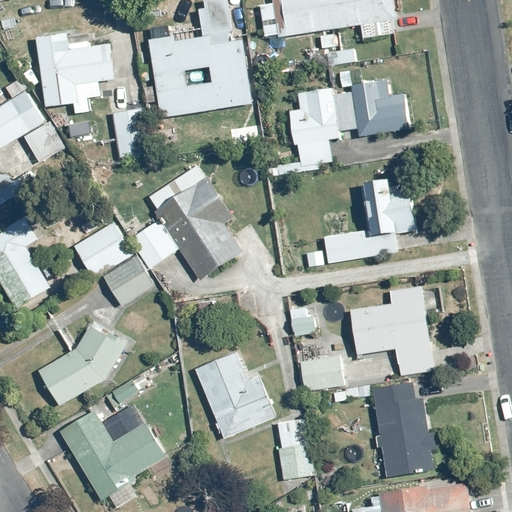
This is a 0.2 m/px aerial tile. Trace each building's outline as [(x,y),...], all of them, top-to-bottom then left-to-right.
[(173,36),(149,40),(161,118),(252,104),(243,40),(230,42),(228,31),(232,31),(227,0),(202,0),(204,7),(199,8),(203,37),(174,41),(173,36)] [(392,0),(272,0),(278,38),(396,19),(392,0)] [(66,34),(36,38),(45,107),(80,102),(77,85),(114,80),(109,44),(68,50),(66,34)] [(377,81),(351,85),(359,137),(409,129),(403,95),(380,98),(377,81)] [(300,108),(290,110),(295,144),(297,144),(301,166),(332,161),(329,141),(340,139),(332,88),(297,93),(300,108)] [(24,134),(46,121),(28,90),(0,106),(0,148),(24,134)] [(150,154),(144,107),(115,111),(120,158),(150,154)] [(46,121),(24,134),(38,158),(76,136),(61,112),(46,121)] [(0,205),(39,183),(32,170),(12,182),(8,175),(0,173),(0,205)] [(206,176),(153,211),(200,281),(244,252),(225,223),(233,217),(206,176)] [(389,179),(363,182),(370,229),(324,236),(328,264),(399,254),(396,234),(416,231),(410,189),(391,192),(389,179)] [(0,232),(0,284),(16,309),(50,288),(25,248),(38,240),(23,218),(0,232)] [(103,273),(135,255),(116,221),(73,245),(90,275),(101,269),(103,273)] [(324,249),(307,250),(308,267),(326,265),(324,249)] [(135,255),(103,273),(121,305),(156,286),(145,267),(142,269),(135,255)] [(392,303),(350,310),(357,355),(395,349),(399,375),(434,370),(421,286),(390,290),(392,303)] [(75,349),(39,369),(60,405),(106,379),(129,343),(109,330),(106,335),(90,325),(75,349)] [(236,351),(194,368),(223,439),(277,417),(259,376),(248,380),(236,351)] [(345,384),(341,355),(299,361),(304,390),(345,384)] [(150,385),(143,372),(110,390),(118,403),(150,385)] [(382,446),(386,477),(434,470),(431,450),(436,450),(433,432),(429,433),(423,398),(416,399),(413,382),(373,388),(380,435),(376,435),(378,447),(382,446)] [(371,394),(368,383),(333,391),(336,402),(371,394)] [(94,409),(58,430),(101,501),(137,480),(135,476),(167,456),(147,423),(114,442),(94,409)] [(314,475),(308,418),(277,421),(284,479),(314,475)] [(52,433),(37,441),(47,461),(62,453),(52,433)] [(381,511),(471,511),(467,483),(427,489),(426,486),(379,494),(381,511)]
